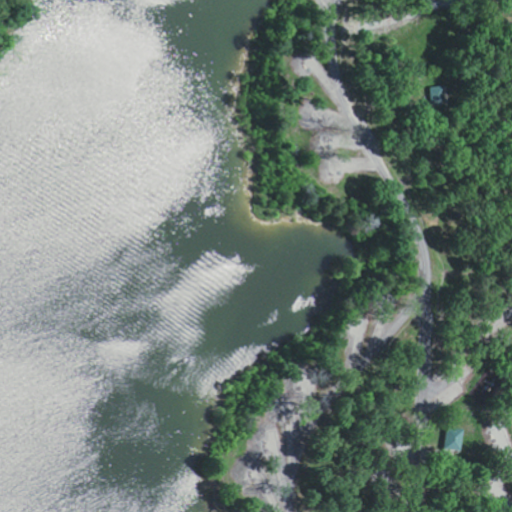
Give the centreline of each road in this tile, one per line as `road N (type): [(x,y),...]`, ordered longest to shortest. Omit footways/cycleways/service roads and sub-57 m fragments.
road 1 (residential): [(428,255),(422,302),(377,339),(282,457),(293,511)]
road 2 (residential): [(337,0),(344,101),(428,255)]
road 3 (residential): [(422,302),(420,423)]
